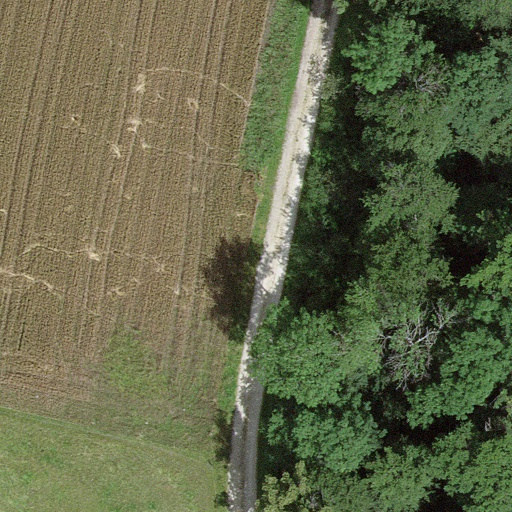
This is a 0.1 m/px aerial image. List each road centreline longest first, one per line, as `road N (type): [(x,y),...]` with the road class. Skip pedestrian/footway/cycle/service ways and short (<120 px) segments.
road 1 (track): [(235,511),(236,402),(317,0)]
road 2 (track): [(125,511),(36,445),(0,430)]
